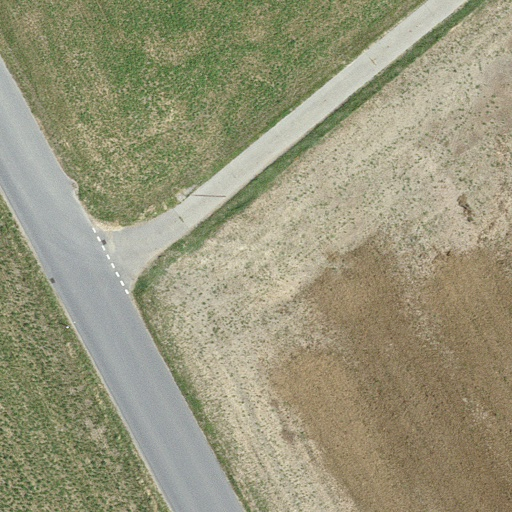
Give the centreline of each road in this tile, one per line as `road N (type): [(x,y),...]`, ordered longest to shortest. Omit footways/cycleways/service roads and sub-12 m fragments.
road 1 (track): [(79,295),(447,0)]
road 2 (tertiary): [(196,511),(0,140)]
